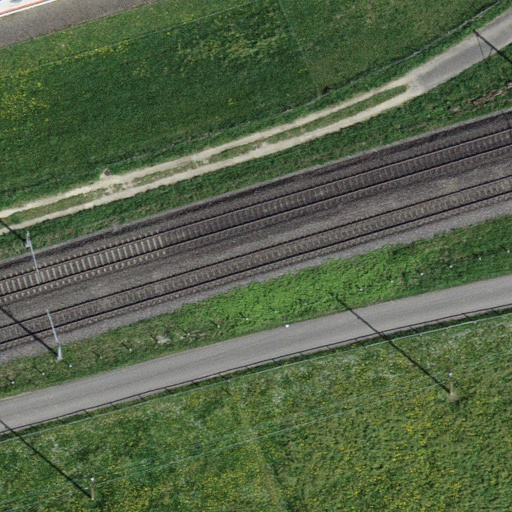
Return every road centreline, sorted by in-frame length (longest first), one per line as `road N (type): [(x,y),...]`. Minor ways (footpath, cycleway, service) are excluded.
road 1 (track): [(511,23),(417,80),(276,141),(0,220)]
road 2 (unclassified): [(511,290),(0,417)]
